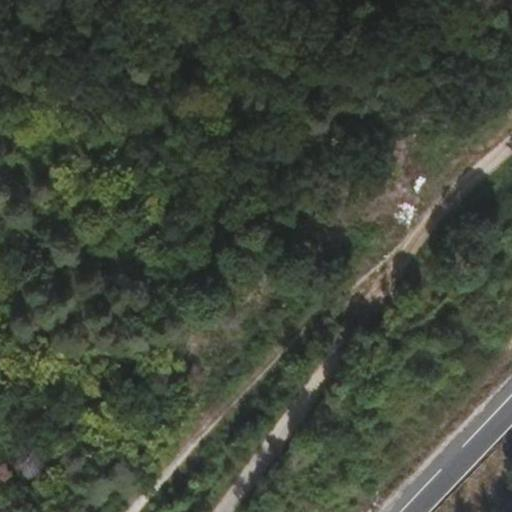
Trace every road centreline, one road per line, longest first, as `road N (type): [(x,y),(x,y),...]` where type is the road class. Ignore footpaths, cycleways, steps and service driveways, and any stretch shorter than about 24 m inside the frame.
road 1 (track): [(225,511),(415,239),(511,144)]
road 2 (trunk): [(511,410),(415,511)]
